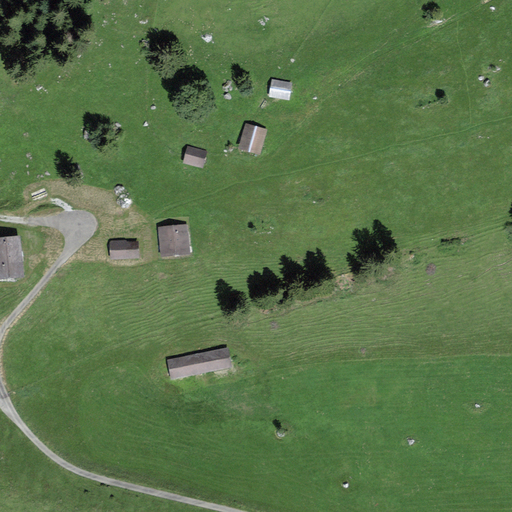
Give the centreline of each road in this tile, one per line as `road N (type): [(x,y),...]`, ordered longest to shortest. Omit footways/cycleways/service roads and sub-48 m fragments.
road 1 (track): [(0,402),(69,471),(226,511)]
road 2 (track): [(80,225),(0,334)]
